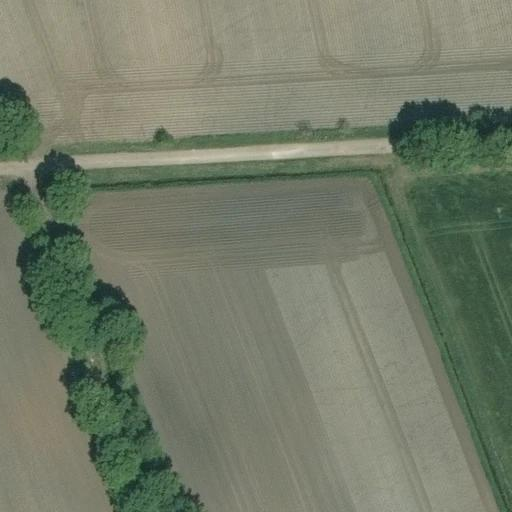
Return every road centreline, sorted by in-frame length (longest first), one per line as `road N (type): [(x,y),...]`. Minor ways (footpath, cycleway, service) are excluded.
road 1 (track): [(392,141),(0,162)]
road 2 (residential): [(511,133),(392,141)]
